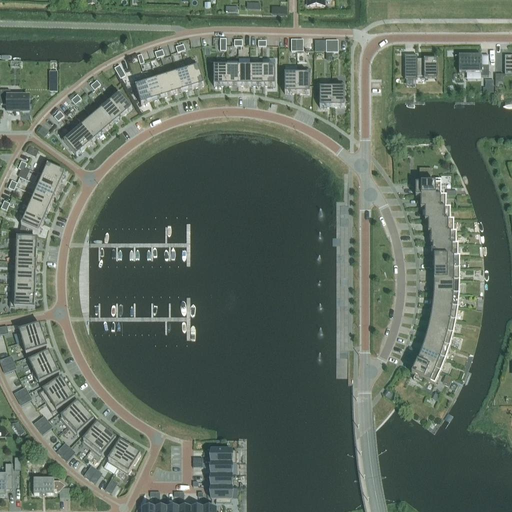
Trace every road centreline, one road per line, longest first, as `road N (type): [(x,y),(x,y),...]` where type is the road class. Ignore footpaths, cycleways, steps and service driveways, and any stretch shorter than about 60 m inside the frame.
road 1 (residential): [(365,179),(338,150),(291,123),(220,112),(148,133),(93,182)]
road 2 (tertiary): [(365,179),(364,69),(374,45),(398,37),(511,38)]
road 3 (residential): [(63,312),(97,388),(159,437),(124,511)]
road 4 (residential): [(365,179),(396,242),(400,298),(388,347),(364,386)]
road 5 (tertiary): [(364,386),(365,179)]
road 6 (residential): [(93,182),(67,234),(63,312)]
road 7 (tertiary): [(379,511),(364,386)]
